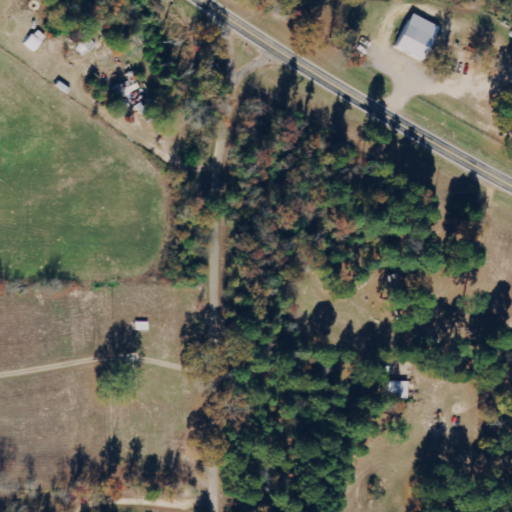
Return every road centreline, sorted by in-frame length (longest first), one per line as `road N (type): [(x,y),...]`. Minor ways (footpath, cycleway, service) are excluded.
road 1 (residential): [(216,511),(225,216),(244,26)]
road 2 (secondary): [(511,181),(206,0)]
